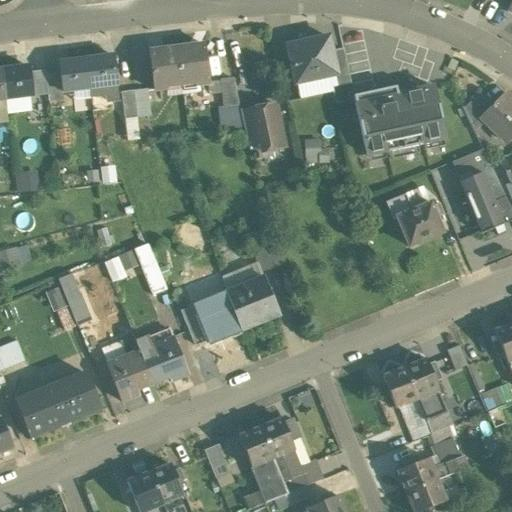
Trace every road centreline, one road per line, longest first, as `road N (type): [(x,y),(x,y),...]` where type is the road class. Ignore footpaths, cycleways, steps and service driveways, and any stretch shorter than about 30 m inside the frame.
road 1 (residential): [(0,493),(511,282)]
road 2 (residential): [(45,25),(301,0)]
road 3 (residential): [(370,0),(483,45),(511,68)]
